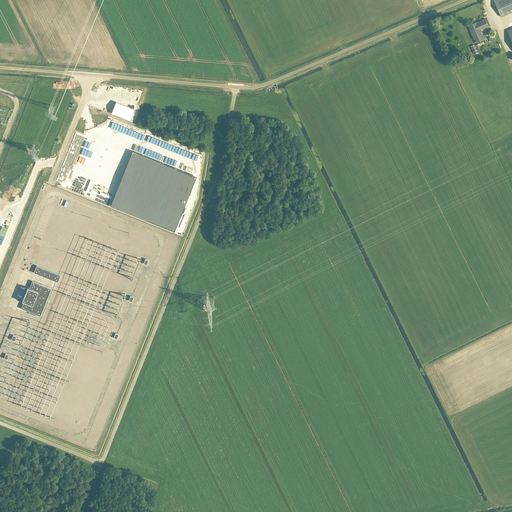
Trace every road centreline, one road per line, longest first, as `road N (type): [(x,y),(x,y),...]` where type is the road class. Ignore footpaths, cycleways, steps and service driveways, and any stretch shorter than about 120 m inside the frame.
road 1 (unclassified): [(225,86),(270,82),(464,0)]
road 2 (unclassified): [(225,86),(0,67)]
